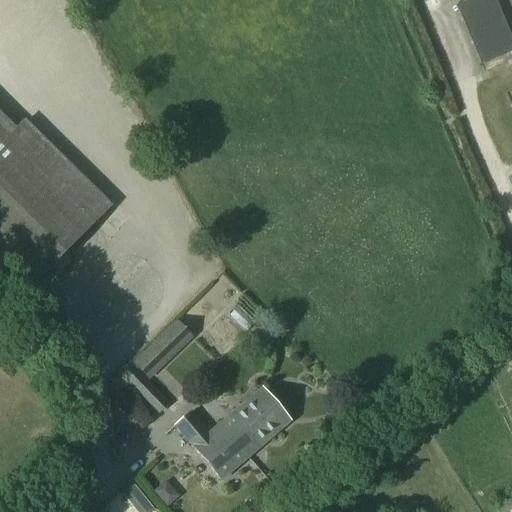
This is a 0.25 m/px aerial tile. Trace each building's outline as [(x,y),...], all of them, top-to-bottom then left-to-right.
[(511,51),(511,42),(494,0),(474,0),(458,7),(482,64),(511,51)] [(17,131),(0,114),(0,268),(27,294),(53,267),(60,274),(73,262),(65,255),(112,207),(25,122),(17,131)] [(177,323),(148,351),(162,365),(191,337),(177,323)] [(264,332),(264,339),(269,345),(277,346),(282,340),(283,333),(277,327),(270,327),(264,332)] [(148,364),(140,356),(122,373),(160,413),(170,404),(154,388),(153,389),(138,374),(148,364)] [(222,481),(290,422),(262,389),(210,434),(192,413),(175,427),(222,481)] [(165,480),(153,491),(155,494),(166,506),(173,501),(178,496),(165,480)] [(134,486),(123,495),(136,511),(149,511),(153,509),(134,486)]
